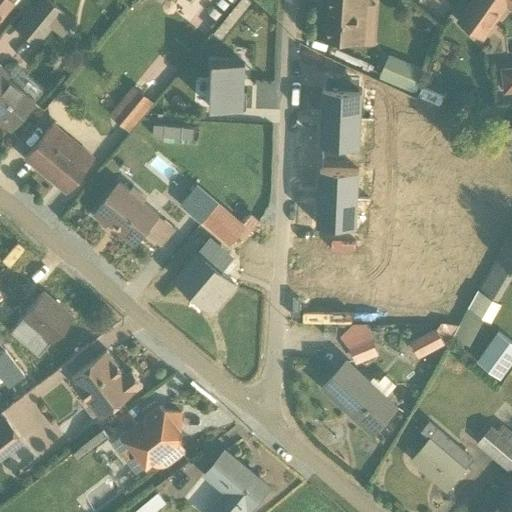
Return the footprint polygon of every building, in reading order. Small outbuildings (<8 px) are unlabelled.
[(0,0),(0,19),(12,5),(17,9),(24,0),(0,0)] [(22,15),(12,27),(34,46),(49,28),(60,36),(73,21),(47,0),(24,0),(17,9),(19,11),(18,13),(22,15)] [(218,24),(234,0),(216,0),(206,16),(218,24)] [(249,0),(239,0),(213,31),(220,37),(250,0),(249,0)] [(326,0),(324,40),(364,44),(367,0),(326,0)] [(511,67),(500,69),(502,93),(511,92),(511,0),(472,0),(456,23),(482,41),(506,8),(511,12),(511,67)] [(388,54),(378,78),(410,91),(420,68),(388,54)] [(210,107),(245,109),(246,92),(243,91),(244,64),(212,63),(210,107)] [(0,66),(0,123),(8,130),(42,89),(15,66),(9,74),(0,66)] [(439,73),(428,69),(416,99),(441,110),(448,92),(434,85),(439,73)] [(322,88),(320,116),(361,118),(361,90),(358,90),(358,78),(326,76),(326,89),(322,88)] [(128,132),(153,102),(132,85),(108,115),(128,132)] [(321,127),(321,144),(359,146),(361,118),(320,116),(320,127),(321,127)] [(152,121),(152,135),(191,138),(192,125),(152,121)] [(52,123),(23,158),(63,191),(92,156),(52,123)] [(408,133),(405,151),(423,154),(426,136),(408,133)] [(404,173),(433,190),(444,171),(415,154),(404,173)] [(318,185),(317,196),(357,198),(358,170),(320,168),(319,185),(318,185)] [(119,182),(91,215),(105,226),(107,223),(111,226),(114,223),(120,228),(118,232),(132,244),(143,231),(160,244),(174,228),(143,202),(146,198),(132,186),(129,189),(119,182)] [(317,196),(316,224),(356,226),(357,198),(317,196)] [(218,204),(201,223),(228,246),(238,235),(243,238),(249,231),(250,232),(258,223),(250,216),(243,224),(218,204)] [(400,275),(422,225),(401,216),(395,229),(384,224),(368,260),(400,275)] [(511,276),(511,237),(509,235),(467,307),(489,321),(490,321),(500,304),(497,302),(511,276)] [(233,258),(209,238),(175,279),(212,309),(234,283),(221,272),(233,258)] [(36,356),(70,316),(41,292),(8,332),(36,356)] [(347,345),(355,363),(377,354),(365,324),(358,324),(357,323),(351,325),(339,336),(347,345)] [(452,332),(448,324),(436,330),(435,328),(409,341),(418,359),(444,346),(442,342),(446,338),(449,338),(448,337),(449,336),(449,335),(450,335),(450,334),(452,332)] [(511,361),(511,342),(497,331),(475,361),(500,379),(511,361)] [(2,349),(0,350),(0,380),(5,387),(22,374),(2,349)] [(106,350),(68,378),(98,417),(142,384),(131,370),(125,375),(106,350)] [(346,360),(322,387),(371,433),(397,405),(386,395),(395,384),(384,375),(378,381),(373,376),(368,381),(346,360)] [(111,442),(135,472),(152,461),(157,466),(161,467),(170,463),(184,450),(175,437),(176,428),(178,428),(180,412),(164,410),(160,405),(111,442)] [(4,410),(0,412),(0,459),(25,444),(4,410)] [(472,458),(429,421),(420,431),(428,438),(411,459),(446,489),(472,458)] [(491,426),(476,444),(509,471),(511,466),(511,432),(502,424),(496,430),(491,426)] [(247,511),(269,487),(224,450),(202,475),(222,492),(205,511),(247,511)] [(511,511),(511,471),(511,472),(499,486),(508,495),(492,511),(511,511)] [(134,511),(153,511),(165,502),(157,493),(134,511)]
